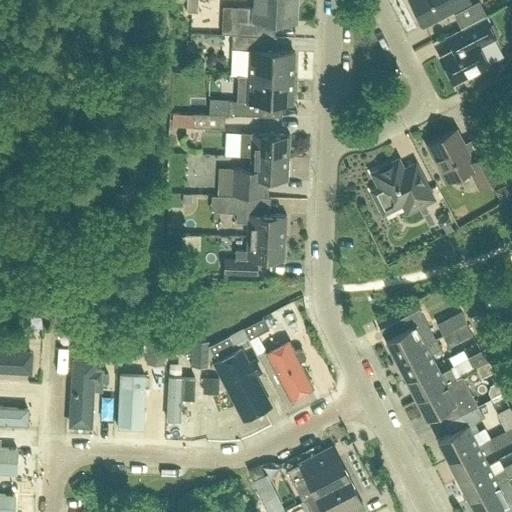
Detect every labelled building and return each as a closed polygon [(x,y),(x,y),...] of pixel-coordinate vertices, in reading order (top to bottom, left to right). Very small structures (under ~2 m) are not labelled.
[(294,21),(295,0),(253,0),(253,7),(237,6),(236,34),(264,35),(265,19),(294,21)] [(409,0),(423,25),(453,9),(454,10),(470,2),(469,0),(409,0)] [(511,1),(502,7),(511,24),(511,23),(511,1)] [(483,17),(461,28),(446,36),(452,49),(439,56),(452,82),(488,64),(478,46),(494,37),(483,17)] [(248,75),(292,77),(293,51),(263,49),(264,35),(231,34),(231,48),(249,49),(248,75)] [(291,103),(292,77),(248,75),(247,101),(228,100),(228,114),(260,115),(261,102),(291,103)] [(192,112),(192,126),(224,128),(224,114),(192,112)] [(426,144),(445,181),(469,170),(478,187),(501,176),(488,151),(472,159),(456,128),(426,144)] [(251,132),(250,155),(288,157),(289,134),(251,132)] [(287,180),(288,157),(250,155),(249,168),(233,167),(232,194),(261,195),(262,178),(287,180)] [(191,186),(220,186),(220,158),(191,158),(191,186)] [(433,198),(421,175),(414,161),(403,167),(398,158),(371,172),(378,186),(371,190),(381,210),(400,200),(406,212),(433,198)] [(246,235),(285,237),(286,214),(258,213),(259,197),(227,195),(226,211),(236,212),(236,221),(247,221),(246,235)] [(284,260),(285,237),(246,235),(245,249),(235,249),(234,258),(224,258),(223,272),(255,273),(256,258),(284,260)] [(276,313),(289,338),(305,329),(292,304),(276,313)] [(400,317),(406,327),(384,338),(395,359),(435,338),(419,307),(400,317)] [(461,324),(455,313),(447,318),(452,328),(461,324)] [(263,316),(242,327),(248,338),(269,328),(263,316)] [(467,335),(461,324),(452,328),(458,339),(467,335)] [(241,327),(229,334),(234,345),(247,338),(241,327)] [(93,335),(69,334),(69,347),(92,348),(93,335)] [(208,345),(214,356),(234,345),(228,334),(208,345)] [(117,336),(93,335),(93,348),(116,349),(117,336)] [(140,337),(117,336),(117,349),(140,350),(140,337)] [(147,338),(146,368),(162,368),(164,339),(147,338)] [(435,338),(395,359),(405,378),(435,362),(429,351),(439,346),(435,338)] [(188,340),(166,339),(165,351),(174,351),(188,352),(188,340)] [(192,340),(190,365),(206,366),(207,341),(192,340)] [(287,343),(263,355),(289,404),(312,391),(287,343)] [(0,376),(30,377),(31,351),(0,350),(0,376)] [(241,424),(269,410),(265,401),(271,398),(250,357),(245,360),(241,352),(213,365),(241,424)] [(481,363),(476,352),(467,357),(473,367),(481,363)] [(119,354),(119,365),(138,364),(137,353),(119,354)] [(450,367),(440,372),(435,362),(405,378),(415,398),(453,378),(454,378),(455,377),(450,367)] [(487,374),(481,363),(473,367),(478,378),(487,374)] [(92,365),(69,364),(66,430),(90,431),(92,365)] [(114,432),(141,434),(144,375),(118,373),(114,432)] [(453,378),(415,398),(426,418),(464,398),(454,378),(453,378)] [(179,379),(166,379),(165,423),(177,424),(179,379)] [(437,439),(447,459),(477,443),(471,432),(478,429),(474,421),(483,416),(477,405),(460,414),(465,424),(437,439)] [(0,428),(26,430),(27,410),(0,409),(0,428)] [(511,424),(511,421),(508,414),(499,418),(505,429),(511,424)] [(342,450),(359,442),(353,429),(336,437),(342,450)] [(488,438),(477,443),(447,459),(457,478),(487,463),(482,453),(493,448),(488,438)] [(0,440),(0,475),(16,476),(17,441),(0,440)] [(343,467),(337,456),(332,446),(286,470),(296,489),(308,482),(314,493),(347,476),(347,475),(345,477),(340,468),(343,467)] [(467,498),(497,482),(508,477),(503,466),(492,472),(487,463),(457,478),(467,498)] [(264,470),(253,477),(264,492),(274,485),(264,470)] [(310,511),(351,511),(363,506),(352,485),(350,486),(345,478),(348,476),(347,476),(314,493),(319,503),(308,508),(310,511)] [(497,482),(467,498),(474,511),(489,511),(499,507),(501,511),(506,511),(511,509),(511,484),(508,477),(497,482)] [(0,511),(11,511),(12,494),(0,493),(0,511)]
